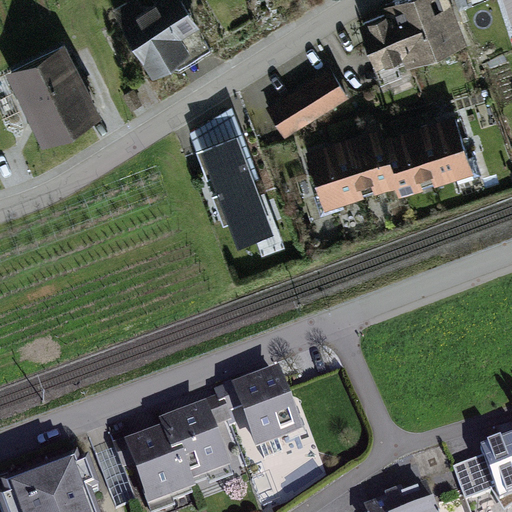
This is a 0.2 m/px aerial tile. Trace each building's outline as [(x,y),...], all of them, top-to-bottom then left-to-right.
[(162,0),(127,19),(156,71),(208,43),(184,0),(162,0)] [(425,50),(469,35),(456,0),(410,0),(408,1),(425,50)] [(382,65),(425,50),(408,1),(365,16),(382,65)] [(71,126),(97,112),(64,47),(38,60),(71,126)] [(45,139),(71,126),(38,60),(13,73),(45,139)] [(350,99),(331,69),(269,108),(288,138),(350,99)] [(440,181),(476,170),(459,113),(423,124),(440,181)] [(404,192),(440,181),(423,124),(387,134),(402,185),(404,192)] [(365,196),(402,185),(387,134),(384,126),(348,137),(365,196)] [(205,146),(241,244),(279,230),(243,132),(205,146)] [(328,206),(365,196),(348,137),(311,147),(328,206)] [(280,366),(232,384),(255,447),(303,430),(280,366)] [(208,401),(170,415),(171,420),(192,479),(230,465),(208,401)] [(171,420),(125,436),(148,502),(194,485),(192,479),(171,420)] [(511,424),(479,437),(503,498),(511,494),(511,424)] [(94,511),(73,453),(4,478),(16,511),(94,511)] [(437,511),(424,475),(364,497),(369,511),(437,511)]
